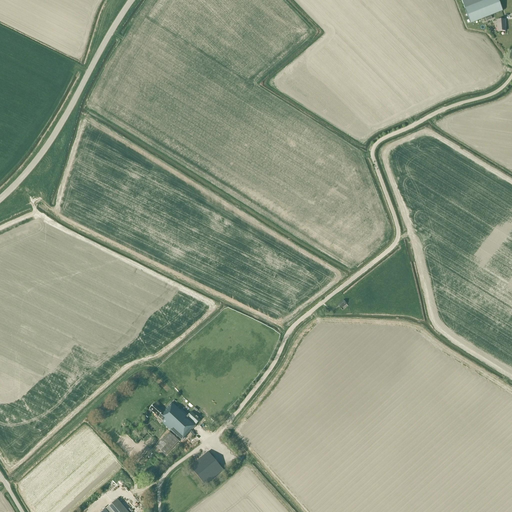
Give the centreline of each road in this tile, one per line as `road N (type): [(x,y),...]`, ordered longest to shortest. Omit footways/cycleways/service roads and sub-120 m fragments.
road 1 (unclassified): [(160,511),(163,476),(237,411),(292,327),(396,241),(375,144),(491,94),(511,76)]
road 2 (tertiary): [(0,199),(54,134),(131,0)]
road 3 (track): [(7,486),(136,371),(157,372),(180,396)]
